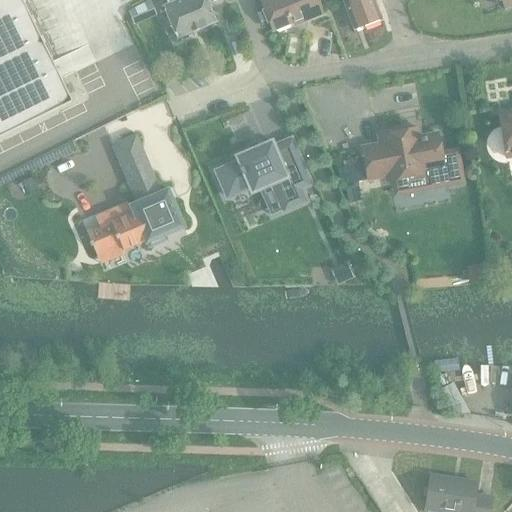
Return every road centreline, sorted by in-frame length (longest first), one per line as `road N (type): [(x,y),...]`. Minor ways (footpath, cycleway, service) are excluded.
road 1 (tertiary): [(0,414),(278,423),(511,448)]
road 2 (residential): [(277,75),(511,40)]
